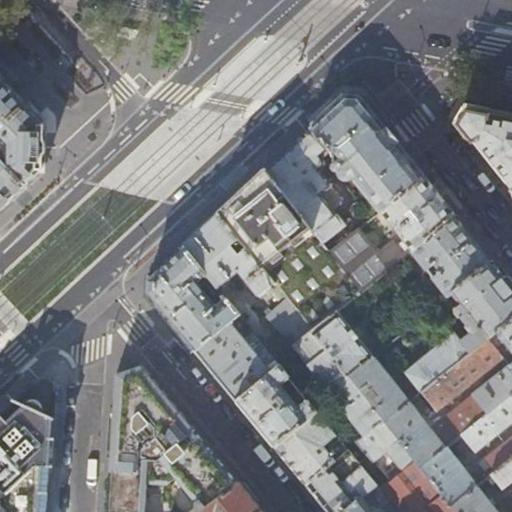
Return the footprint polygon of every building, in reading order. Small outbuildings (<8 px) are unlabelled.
[(0,211),(42,172),(43,123),(15,92),(0,76),(0,211)] [(331,108),(313,125),(285,150),(265,169),(322,242),(343,225),(331,209),(340,202),(340,201),(341,200),(341,199),(341,198),(340,198),(340,197),(340,196),(319,169),(322,165),(332,167),(335,172),(337,171),(337,172),(337,173),(337,175),(338,176),(339,178),(340,179),(342,180),(343,180),(346,181),(348,181),(350,180),(351,180),(352,179),(362,190),(359,193),(364,200),(367,197),(380,212),(424,176),(392,137),(359,96),(345,95),(336,103),(331,108)] [(331,108),(336,103),(331,98),(308,119),(313,125),(331,108)] [(511,109),(479,103),(477,114),(511,121),(511,109)] [(511,121),(477,114),(468,112),(460,125),(498,173),(511,189),(511,121)] [(232,200),(218,213),(278,288),(286,299),(312,332),(337,311),(361,292),(329,252),(322,242),(265,169),(239,193),(232,200)] [(424,176),(380,212),(396,231),(390,236),(393,240),(377,254),(357,230),(329,252),(361,292),(412,251),(456,216),(440,197),(424,176)] [(197,233),(183,246),(206,274),(217,289),(239,272),(259,297),(269,288),(273,292),(278,288),(218,213),(197,233)] [(456,216),(412,251),(449,296),(492,261),(473,237),(456,216)] [(195,282),(206,274),(183,246),(165,262),(148,278),(147,294),(164,315),(195,351),(238,314),(225,299),(215,306),(207,296),(211,293),(204,286),(201,285),(199,286),(195,282)] [(492,261),(449,296),(448,302),(472,332),(460,342),(453,334),(406,373),(418,389),(412,394),(415,398),(422,393),(511,319),(511,285),(510,283),(492,261)] [(311,332),(312,332),(286,299),(265,316),(362,435),(355,441),(373,461),(392,445),(394,448),(394,454),(404,467),(414,459),(386,422),(350,377),(348,379),(311,332)] [(337,311),(312,332),(311,332),(348,379),(350,377),(374,358),(337,311)] [(251,330),(238,314),(195,351),(205,363),(215,376),(236,402),(279,365),(274,359),(265,366),(241,338),(251,330)] [(511,319),(422,393),(437,411),(503,358),(499,353),(506,347),(511,353),(511,362),(506,368),(507,368),(473,396),(474,398),(447,421),(460,438),(464,435),(511,395),(511,319)] [(165,394),(128,349),(110,356),(108,399),(107,416),(113,416),(113,415),(138,417),(141,414),(147,409),(165,394)] [(374,358),(350,377),(386,422),(410,403),(374,358)] [(289,378),(279,365),(236,402),(253,421),(273,446),(316,412),(307,400),(297,407),(280,385),(289,378)] [(0,511),(46,511),(51,450),(55,384),(41,377),(25,392),(0,415),(0,511)] [(158,460),(165,455),(195,430),(165,394),(147,409),(154,417),(150,420),(150,424),(152,427),(146,432),(143,433),(141,414),(138,417),(113,415),(113,416),(111,439),(109,467),(158,460)] [(511,395),(464,435),(477,451),(511,422),(511,437),(480,463),(485,469),(491,465),(493,467),(486,472),(491,478),(511,460),(511,395)] [(415,398),(410,403),(386,422),(414,459),(422,469),(447,449),(413,407),(418,402),(415,398)] [(335,435),(316,412),(273,446),(290,466),(305,485),(327,467),(334,461),(322,447),(335,435)] [(195,430),(165,455),(187,482),(186,482),(184,484),(183,485),(182,486),(181,488),(181,490),(180,493),(180,494),(181,496),(181,498),(182,500),(166,511),(160,511),(107,506),(106,511),(202,511),(238,482),(195,430)] [(447,449),(422,469),(453,509),(478,488),(447,449)] [(422,469),(414,459),(404,467),(378,488),(392,506),(397,511),(455,511),(453,509),(422,469)] [(511,460),(491,478),(488,480),(492,485),(496,482),(503,491),(511,483),(511,460)] [(341,484),(327,467),(305,485),(318,500),(327,511),(342,511),(375,484),(361,468),(341,484)] [(238,482),(202,511),(263,511),(256,503),(238,482)] [(378,488),(375,484),(342,511),(383,511),(392,506),(378,488)] [(496,511),(478,488),(453,509),(455,511),(496,511)]
